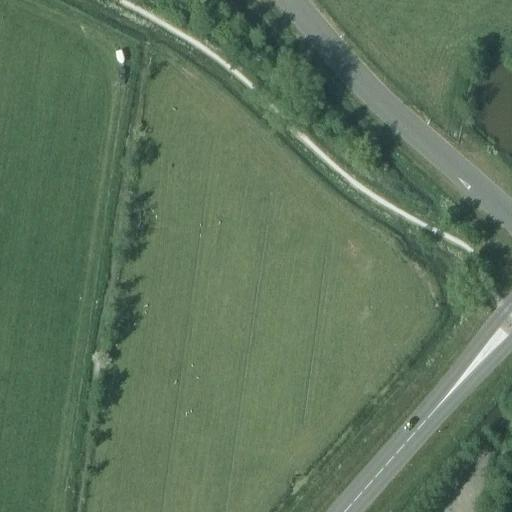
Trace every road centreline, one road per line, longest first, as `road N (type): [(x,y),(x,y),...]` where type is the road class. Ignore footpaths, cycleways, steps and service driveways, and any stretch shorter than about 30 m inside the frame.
road 1 (unclassified): [(291,0),(407,128),(511,219)]
road 2 (tertiary): [(344,511),(457,383)]
